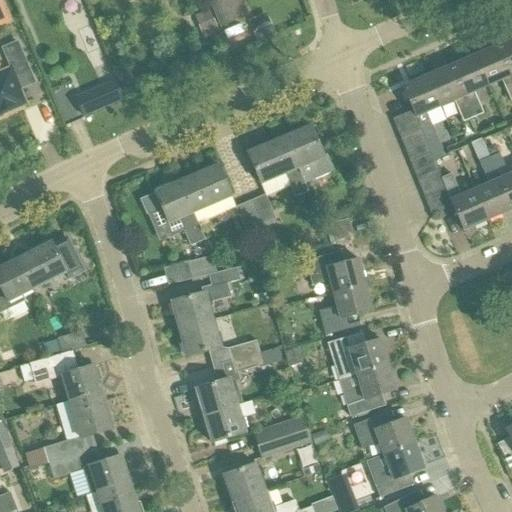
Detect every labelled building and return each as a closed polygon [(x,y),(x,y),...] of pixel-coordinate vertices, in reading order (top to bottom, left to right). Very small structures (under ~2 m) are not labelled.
[(0,0),(0,25),(9,21),(0,0)] [(220,27),(246,16),(239,0),(212,0),(210,1),(220,27)] [(203,40),(219,34),(209,11),(194,17),(203,40)] [(265,14),(248,22),(254,33),(271,25),(265,14)] [(511,39),(499,46),(511,77),(511,39)] [(0,115),(27,105),(19,86),(33,80),(18,42),(1,49),(9,68),(0,72),(0,115)] [(510,103),(511,102),(511,77),(499,46),(475,56),(488,87),(501,82),(510,103)] [(473,94),(488,87),(475,56),(451,66),(473,119),(482,115),(473,94)] [(471,120),(473,119),(451,66),(427,77),(440,108),(453,102),(466,131),(474,127),(471,120)] [(418,122),(423,133),(426,139),(435,135),(425,114),(440,108),(427,77),(402,87),(413,111),(418,122)] [(74,99),(82,118),(123,100),(115,81),(74,99)] [(397,131),(418,122),(413,111),(393,120),(397,131)] [(402,141),(423,133),(418,122),(397,131),(402,141)] [(291,152),(305,185),(333,172),(326,156),(324,157),(311,128),(274,143),(280,157),(291,152)] [(424,139),(426,139),(423,133),(402,141),(406,152),(426,144),(424,139)] [(304,185),(305,185),(291,152),(280,157),(274,143),(248,154),(261,184),(283,174),(294,198),(308,192),(304,185)] [(410,162),(430,154),(426,144),(406,152),(410,162)] [(414,173),(434,165),(430,154),(410,162),(414,173)] [(511,210),(511,174),(507,176),(499,155),(489,159),(511,211),(511,210)] [(487,222),(511,211),(489,159),(478,163),(487,185),(474,191),(487,222)] [(419,183),(439,175),(434,165),(414,173),(419,183)] [(188,196),(195,212),(231,197),(219,167),(193,177),(199,191),(188,196)] [(444,185),(441,179),(440,180),(439,175),(419,183),(423,194),(444,185)] [(487,222),(474,191),(460,197),(451,175),(441,179),(444,185),(448,196),(453,207),(463,232),(487,222)] [(193,213),(195,212),(188,196),(199,191),(193,177),(156,193),(139,201),(146,216),(162,208),(168,223),(180,219),(183,227),(182,230),(190,247),(204,241),(193,213)] [(427,204),(448,196),(444,185),(423,194),(427,204)] [(251,202),(261,225),(274,219),(265,196),(251,202)] [(432,216),(453,207),(448,196),(427,204),(432,216)] [(245,232),(261,225),(251,202),(235,208),(245,232)] [(349,220),(325,226),(329,244),(353,238),(349,220)] [(25,276),(32,290),(66,273),(52,244),(28,256),(35,271),(25,276)] [(333,294),(366,286),(360,261),(335,267),(332,255),(305,262),(311,286),(330,281),(333,294)] [(23,294),(32,290),(25,276),(35,271),(28,256),(0,269),(0,314),(23,302),(23,294)] [(208,277),(216,274),(212,257),(163,269),(167,287),(208,277)] [(236,269),(216,274),(208,277),(210,286),(211,289),(227,285),(239,282),(236,269)] [(200,289),(202,295),(172,303),(179,330),(213,321),(209,308),(212,307),(211,304),(213,303),(230,298),(227,285),(211,289),(210,286),(200,289)] [(366,286),(333,294),(337,307),(318,312),(324,337),(351,330),(348,318),(373,311),(366,286)] [(213,321),(179,330),(187,357),(220,349),(213,321)] [(228,341),(238,340),(236,324),(226,325),(228,341)] [(61,355),(86,348),(82,333),(57,340),(61,355)] [(338,382),(389,366),(382,341),(357,349),(353,337),(327,346),(338,382)] [(259,354),(259,353),(256,342),(227,350),(231,362),(259,354)] [(259,354),(231,362),(234,375),(280,362),(276,349),(259,353),(259,354)] [(92,408),(106,404),(94,367),(70,374),(68,370),(66,370),(59,366),(57,367),(54,357),(19,367),(24,384),(33,381),(34,386),(63,378),(71,402),(88,396),(92,408)] [(389,366),(338,382),(349,418),(376,410),(372,398),(397,390),(389,366)] [(205,416),(237,406),(229,380),(197,389),(205,416)] [(113,429),(106,404),(92,408),(88,396),(71,402),(82,439),(113,429)] [(237,406),(205,416),(213,443),(245,433),(241,419),(254,416),(251,403),(237,406)] [(298,434),(307,431),(303,417),(252,433),(256,447),(286,438),(290,451),(302,447),(298,434)] [(384,456),(416,444),(407,420),(383,429),(378,417),(353,427),(361,450),(379,443),(384,456)] [(298,434),(302,447),(311,444),(307,431),(298,434)] [(7,437),(0,440),(0,465),(3,474),(19,468),(7,437)] [(260,460),(290,451),(286,438),(256,447),(260,460)] [(48,464),(73,457),(68,442),(25,455),(29,469),(48,464)] [(416,444),(384,456),(389,468),(370,475),(379,498),(405,488),(401,477),(425,468),(416,444)] [(120,498),(133,494),(122,456),(90,466),(95,481),(81,486),(85,497),(98,493),(116,487),(120,498)] [(73,457),(48,464),(53,480),(78,473),(73,457)] [(233,502),(266,491),(257,464),(224,476),(233,502)] [(139,511),(133,494),(120,498),(116,487),(98,493),(104,511),(139,511)] [(312,511),(311,508),(299,511),(297,511),(294,501),(272,509),(266,491),(233,502),(236,511),(312,511)] [(0,511),(11,511),(17,510),(10,492),(0,496),(0,511)] [(443,511),(436,496),(413,508),(407,497),(383,508),(384,511),(443,511)] [(353,497),(336,504),(338,511),(354,511),(358,511),(353,497)]
